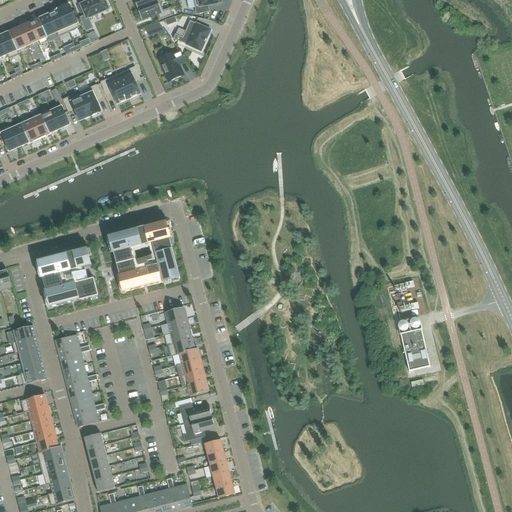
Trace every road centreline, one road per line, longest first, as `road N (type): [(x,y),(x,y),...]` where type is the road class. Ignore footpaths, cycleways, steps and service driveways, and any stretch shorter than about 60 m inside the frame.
road 1 (tertiary): [(511,318),(368,43)]
road 2 (residential): [(196,285),(257,511)]
road 3 (residential): [(24,250),(171,208),(196,285)]
road 4 (residential): [(42,326),(88,511)]
road 5 (residential): [(0,180),(165,106)]
road 6 (residential): [(196,285),(42,326)]
road 7 (residential): [(165,106),(209,86),(247,0)]
